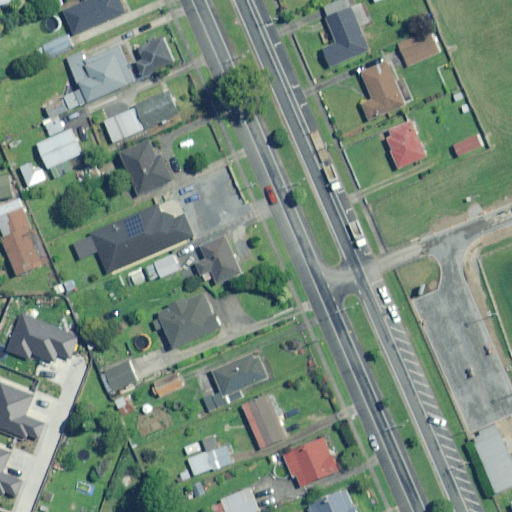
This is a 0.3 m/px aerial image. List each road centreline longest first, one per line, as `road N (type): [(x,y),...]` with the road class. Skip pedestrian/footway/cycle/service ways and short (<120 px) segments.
road 1 (tertiary): [(414,511),(193,0)]
road 2 (tertiary): [(244,0),(463,511)]
